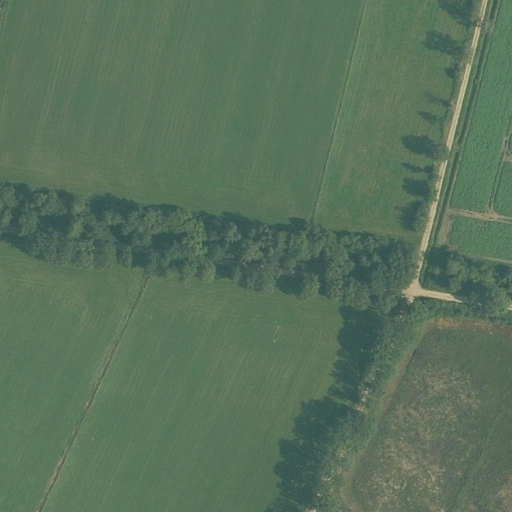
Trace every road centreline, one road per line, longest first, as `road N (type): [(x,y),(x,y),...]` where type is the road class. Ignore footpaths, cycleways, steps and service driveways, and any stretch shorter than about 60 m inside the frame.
road 1 (track): [(411,292),(0,227)]
road 2 (track): [(484,0),(411,292)]
road 3 (track): [(411,292),(311,511)]
